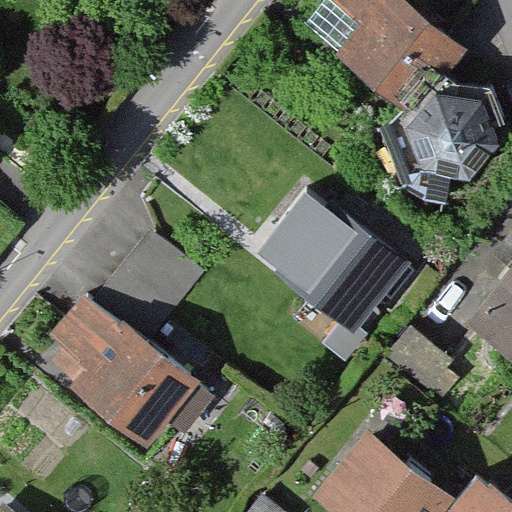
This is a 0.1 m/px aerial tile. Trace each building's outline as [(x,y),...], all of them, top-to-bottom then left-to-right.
[(313,0),(284,43),(394,117),(388,124),(402,171),(455,179),(482,143),(465,98),(425,93),(453,51),(376,0),(313,0)] [(235,257),(338,328),(387,258),(284,186),(235,257)] [(156,220),(97,280),(145,328),(205,268),(156,220)] [(511,253),(505,249),(445,333),(511,380),(511,253)] [(23,365),(134,446),(155,417),(174,430),(203,390),(75,296),(23,365)] [(296,497),(316,511),(426,511),(439,495),(349,427),(296,497)] [(509,511),(463,477),(436,511),(509,511)]
